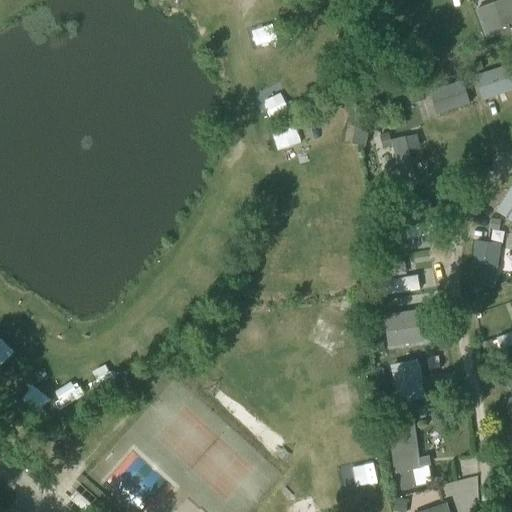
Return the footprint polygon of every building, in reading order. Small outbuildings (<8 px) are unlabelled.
[(485,41),(507,34),(504,24),(511,21),(511,5),(510,0),(497,0),(474,7),(485,41)] [(379,39),(387,38),(386,15),(378,16),(379,39)] [(511,82),(506,63),(471,73),(479,100),(511,90),(511,82)] [(417,92),(426,118),(470,103),(461,76),(417,92)] [(261,99),(268,117),(287,110),(280,92),(261,99)] [(281,147),(298,140),(291,124),(274,131),(281,147)] [(355,125),(352,139),(366,142),(370,128),(355,125)] [(387,188),(420,188),(419,135),(386,135),(387,188)] [(333,150),(334,173),(357,172),(356,149),(333,150)] [(336,173),(336,182),(356,183),(357,174),(336,173)] [(244,175),(237,192),(253,198),(259,181),(244,175)] [(511,177),(492,209),(511,221),(511,177)] [(300,217),(301,200),(270,199),(269,215),(300,217)] [(258,247),(278,253),(284,234),(263,228),(258,247)] [(468,285),(494,286),(496,242),(469,241),(468,285)] [(385,290),(407,288),(406,266),(384,268),(385,290)] [(267,291),(277,274),(265,267),(255,284),(267,291)] [(289,296),(311,296),(311,274),(290,274),(289,296)] [(414,301),(383,303),(386,345),(416,343),(414,301)] [(239,328),(244,347),(268,341),(263,322),(239,328)] [(497,349),(511,343),(511,330),(492,338),(497,349)] [(392,365),(400,402),(425,396),(416,359),(392,365)] [(511,374),(500,379),(507,397),(511,395),(511,374)] [(511,400),(503,404),(511,426),(511,400)] [(414,417),(389,419),(393,487),(428,485),(427,465),(417,466),(414,417)]
